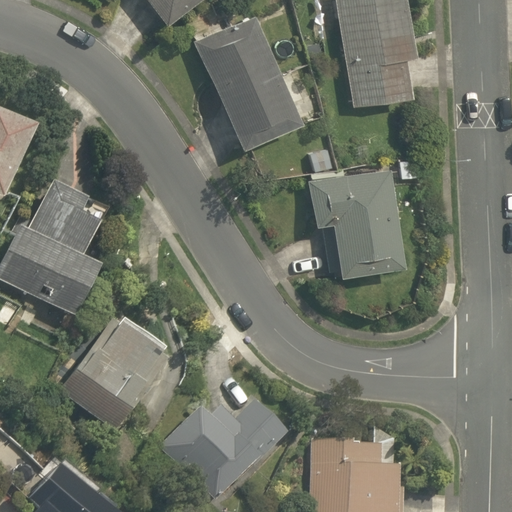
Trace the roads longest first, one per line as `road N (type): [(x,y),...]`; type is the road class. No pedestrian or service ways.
road 1 (residential): [(490,380),(351,372),(305,350),(257,294),(114,84),(80,54),(0,16)]
road 2 (residential): [(478,0),(490,380)]
road 3 (residential): [(490,380),(491,511)]
